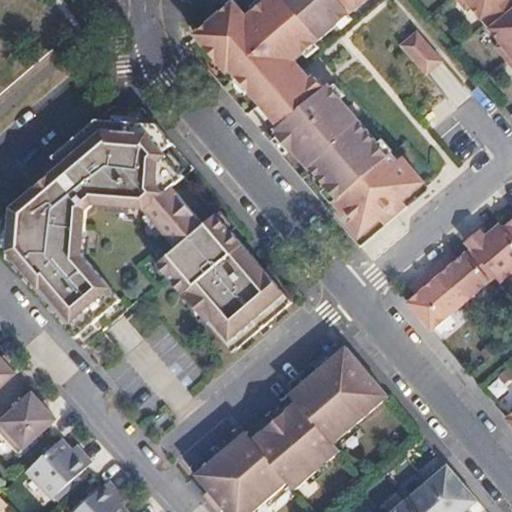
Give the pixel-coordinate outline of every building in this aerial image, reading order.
[(381,0),(288,0),(259,24),(248,11),(210,42),(241,80),(244,77),(252,86),(255,84),(267,97),(264,99),(295,134),(291,137),(295,142),(291,145),(306,162),(309,160),(352,210),(348,213),(356,222),(352,225),(373,249),(395,231),(417,212),(439,194),(418,169),(414,173),(406,164),(405,166),(344,95),(340,99),(329,86),(325,90),(307,69),(382,8),(378,3),(381,0)] [(511,0),(451,0),(461,13),(468,7),(484,26),(511,2),(511,0)] [(511,2),(484,26),(484,27),(499,46),(492,51),(502,64),(511,56),(511,2)] [(419,30),(400,46),(427,79),(446,63),(419,30)] [(511,56),(502,64),(503,65),(511,76),(511,56)] [(143,109),(113,107),(53,158),(55,160),(25,185),(31,193),(0,220),(0,248),(83,347),(129,309),(85,257),(87,212),(93,206),(144,210),(178,249),(159,266),(234,353),(293,303),(185,177),(195,169),(143,109)] [(395,231),(402,240),(424,221),(417,212),(395,231)] [(470,252),(496,284),(502,279),(507,286),(511,281),(511,233),(507,227),(492,239),(484,229),(470,241),(476,248),(470,252)] [(447,259),(434,270),(466,309),(496,284),(470,252),(453,267),(447,259)] [(430,286),(408,304),(435,335),(466,309),(434,270),(424,278),(430,286)] [(184,385),(201,369),(171,337),(154,352),(184,385)] [(296,391),(342,352),(335,345),(290,383),(296,391)] [(196,475),(191,479),(221,511),(226,508),(229,511),(259,511),(257,509),(289,481),(296,489),(341,450),(335,443),(389,397),(347,348),(342,352),(296,391),(292,394),(297,401),(252,440),(246,433),(241,437),(196,475)] [(0,389),(15,376),(0,359),(0,389)] [(32,394),(0,423),(0,434),(18,456),(56,422),(32,394)] [(235,429),(189,467),(196,475),(241,437),(235,429)] [(74,459),(60,442),(27,472),(52,499),(92,464),(82,452),(74,459)] [(479,502),(449,466),(428,484),(451,511),(467,511),(468,511),(479,502)] [(123,511),(113,501),(120,494),(109,483),(77,511),(123,511)] [(451,511),(428,484),(427,485),(407,502),(415,511),(451,511)] [(415,511),(407,502),(395,511),(415,511)] [(487,511),(479,502),(468,511),(467,511),(487,511)]
